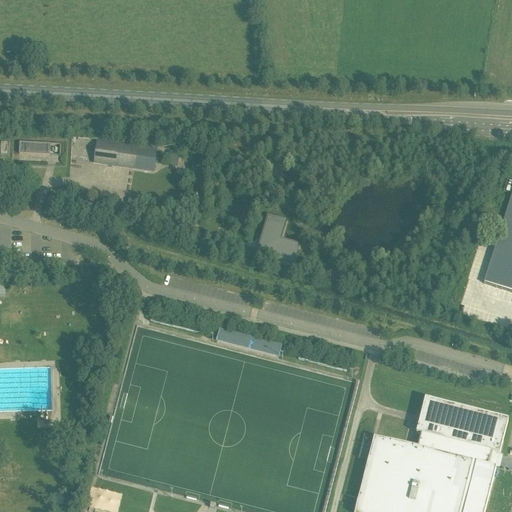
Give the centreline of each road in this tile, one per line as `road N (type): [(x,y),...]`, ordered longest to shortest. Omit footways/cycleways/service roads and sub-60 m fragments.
road 1 (unclassified): [(0,215),(96,245),(148,286),(511,372)]
road 2 (primary): [(326,109),(0,90)]
road 3 (primary): [(326,109),(511,129)]
road 4 (primary): [(511,113),(326,109)]
